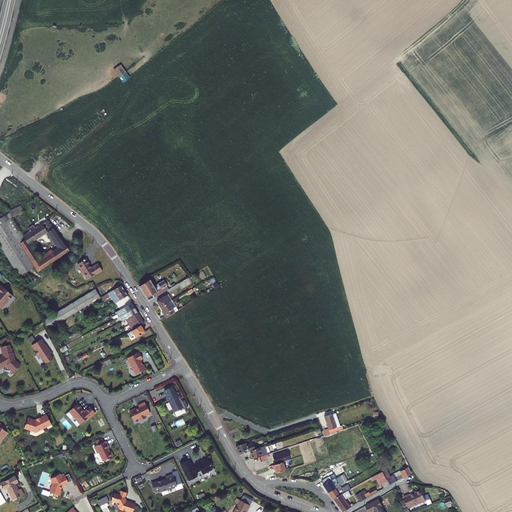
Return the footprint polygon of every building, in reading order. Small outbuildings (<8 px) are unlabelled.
[(122,64),(114,69),(124,82),(131,77),(122,64)] [(22,205),(10,210),(13,216),(25,211),(22,205)] [(12,214),(6,218),(20,239),(25,236),(12,214)] [(0,242),(21,276),(22,275),(28,284),(35,280),(29,271),(36,266),(39,271),(71,250),(64,239),(57,243),(60,247),(54,251),(53,249),(40,257),(35,250),(37,248),(33,242),(49,231),(55,240),(61,236),(55,227),(54,228),(50,223),(48,221),(37,228),(35,224),(30,227),(32,231),(25,236),(20,239),(6,218),(0,221),(0,242)] [(89,259),(80,264),(89,279),(98,274),(105,270),(101,264),(94,268),(92,265),(92,264),(89,259)] [(192,278),(182,283),(184,286),(187,284),(188,286),(195,282),(192,278)] [(159,298),(166,293),(164,290),(174,284),(171,279),(167,281),(167,280),(157,287),(153,280),(142,286),(150,298),(157,294),(159,298)] [(0,305),(4,308),(10,301),(11,300),(15,295),(1,284),(0,285),(0,292),(1,293),(0,293),(0,305)] [(127,291),(124,285),(109,295),(111,299),(114,297),(115,299),(117,298),(117,297),(127,291)] [(66,287),(46,303),(52,311),(72,295),(66,287)] [(98,289),(45,320),(51,329),(104,297),(98,289)] [(123,300),(130,296),(127,291),(117,297),(117,298),(115,299),(114,297),(111,299),(115,305),(123,300)] [(160,301),(164,307),(173,302),(176,300),(172,294),(160,301)] [(134,303),(130,296),(123,300),(127,307),(134,303)] [(182,310),(176,300),(173,302),(179,312),(182,310)] [(173,302),(164,307),(167,311),(166,312),(169,318),(179,312),(173,302)] [(134,303),(127,307),(118,312),(121,317),(122,316),(130,312),(137,308),(134,303)] [(140,313),(137,308),(130,312),(122,316),(125,322),(127,320),(133,317),(140,313)] [(137,322),(144,318),(140,313),(133,317),(127,320),(131,326),(137,322)] [(147,323),(144,318),(137,322),(131,326),(134,331),(143,325),(147,323)] [(143,325),(134,331),(130,333),(132,336),(136,333),(139,337),(147,332),(143,325)] [(41,341),(35,345),(37,348),(36,348),(38,351),(37,351),(40,355),(41,354),(44,358),(46,359),(49,363),(55,359),(52,355),(53,354),(54,352),(51,348),(50,348),(47,348),(48,345),(44,339),(41,341)] [(13,345),(4,347),(6,355),(5,359),(2,358),(0,359),(0,370),(1,370),(1,369),(1,368),(6,365),(11,366),(13,368),(13,369),(17,373),(21,369),(21,368),(23,365),(20,362),(19,363),(18,362),(18,361),(14,357),(14,356),(14,353),(15,352),(14,349),(13,345)] [(67,345),(61,349),(63,354),(70,350),(67,345)] [(15,352),(14,353),(14,356),(14,357),(18,361),(18,362),(19,363),(20,362),(23,365),(24,364),(20,361),(18,360),(17,352),(16,352),(15,352)] [(142,352),(130,358),(131,360),(131,361),(132,364),(133,365),(138,374),(139,374),(149,369),(146,364),(145,364),(143,359),(145,358),(142,352)] [(22,369),(21,368),(21,369),(17,373),(13,369),(13,368),(11,366),(6,365),(1,368),(1,369),(1,370),(0,370),(0,371),(3,370),(2,370),(9,366),(12,369),(13,369),(17,374),(22,369)] [(173,385),(165,389),(169,395),(168,396),(167,397),(168,400),(167,400),(168,400),(170,399),(176,411),(181,408),(182,409),(186,408),(187,407),(182,397),(179,399),(178,397),(179,397),(173,385)] [(174,385),(173,385),(179,397),(178,397),(179,399),(182,397),(183,397),(181,394),(178,395),(174,385)] [(152,412),(146,401),(140,404),(141,406),(137,408),(137,407),(131,410),(136,419),(141,417),(142,420),(148,417),(146,415),(146,414),(147,413),(147,414),(152,412)] [(79,402),(71,410),(75,415),(75,416),(77,418),(78,419),(82,423),(89,416),(90,417),(97,411),(92,406),(86,411),(83,408),(83,407),(79,402)] [(181,408),(176,411),(178,416),(188,411),(186,408),(182,409),(181,408)] [(30,417),(27,427),(33,429),(38,430),(39,428),(42,428),(53,423),(49,414),(42,417),(38,419),(37,419),(30,417)] [(331,429),(332,433),(345,429),(344,425),(342,426),(339,427),(334,414),(326,416),(331,430),(331,429)] [(0,439),(2,439),(3,439),(5,436),(4,436),(8,431),(5,428),(7,426),(3,423),(1,425),(0,424),(0,439)] [(107,440),(96,445),(99,452),(101,452),(105,460),(106,460),(108,459),(109,458),(115,455),(113,450),(112,451),(110,447),(111,446),(107,440)] [(252,450),(256,449),(255,444),(248,446),(247,443),(238,446),(242,454),(252,450)] [(252,450),(255,458),(261,456),(269,454),(268,450),(263,452),(261,447),(256,449),(252,450)] [(275,456),(278,464),(289,460),(293,459),(290,450),(275,456)] [(190,459),(182,463),(190,480),(198,475),(197,472),(202,470),(204,473),(214,468),(212,465),(210,462),(209,459),(199,464),(194,467),(190,459)] [(289,460),(278,464),(275,465),(278,473),(291,469),(289,460)] [(404,477),(412,472),(409,466),(401,470),(404,477)] [(383,471),(376,475),(382,484),(388,480),(383,471)] [(391,483),(402,478),(400,475),(397,477),(395,474),(393,475),(391,471),(386,474),(391,483)] [(55,482),(54,482),(51,491),(56,492),(55,494),(59,496),(60,494),(61,494),(63,489),(62,489),(63,488),(62,488),(64,484),(70,481),(67,475),(64,476),(64,475),(62,472),(53,477),(55,482)] [(154,481),(154,483),(156,490),(161,488),(162,490),(169,488),(169,487),(171,488),(176,486),(178,485),(174,473),(167,475),(168,478),(159,481),(159,480),(154,481)] [(8,486),(14,498),(25,492),(22,486),(20,487),(17,481),(20,480),(17,474),(2,482),(5,488),(8,486)] [(324,484),(329,491),(340,485),(347,481),(343,475),(342,476),(343,477),(337,480),(336,477),(333,479),(331,476),(323,480),(325,483),(324,484)] [(340,485),(329,491),(334,498),(350,489),(351,488),(350,485),(342,489),(340,485)] [(129,491),(123,489),(122,493),(116,491),(115,495),(114,495),(114,496),(113,500),(119,502),(122,508),(123,509),(124,509),(125,509),(130,511),(134,511),(137,504),(137,503),(131,500),(130,501),(128,500),(126,496),(127,495),(129,491)] [(353,494),(350,489),(334,498),(343,511),(356,504),(355,501),(349,504),(345,498),(353,494)] [(367,497),(378,491),(377,489),(371,492),(370,490),(365,493),(367,497)] [(411,494),(410,492),(404,496),(410,507),(426,499),(421,489),(417,491),(411,494)] [(357,494),(361,501),(367,497),(365,493),(363,491),(357,494)] [(107,495),(99,499),(101,505),(110,501),(107,495)] [(246,511),(248,507),(249,508),(251,505),(238,497),(236,500),(240,503),(238,507),(238,506),(234,511),(246,511)] [(387,511),(380,498),(364,507),(366,511),(374,511),(375,511),(387,511)]
